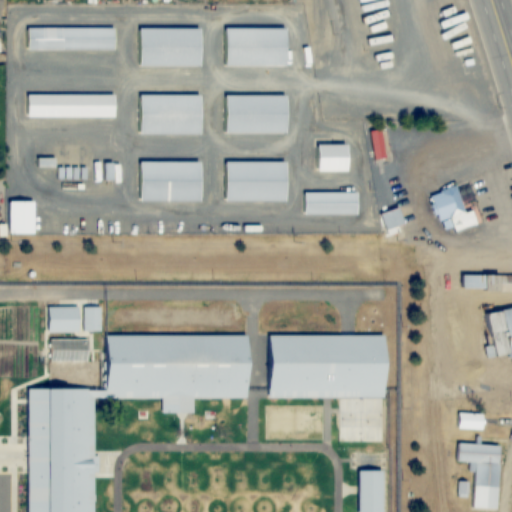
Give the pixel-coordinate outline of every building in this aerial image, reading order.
[(25,51),(113,51),(113,28),(25,28),(25,51)] [(136,67),(200,67),(200,29),(136,29),(136,67)] [(222,66),(283,66),(283,29),(222,29),(222,66)] [(113,96),(25,96),(25,119),(113,119),(113,96)] [(136,96),(136,136),(199,136),(199,96),(136,96)] [(222,134),(284,135),(284,96),(222,96),(222,134)] [(344,173),(344,146),(313,146),(313,173),(344,173)] [(136,203),(199,203),(199,163),(136,163),(136,203)] [(283,163),(222,163),(222,203),(283,203),(283,163)] [(453,233),(475,225),(470,210),(464,212),(455,185),(438,191),(453,233)] [(302,216),(355,216),(355,194),(302,194),(302,216)] [(31,235),(31,203),(6,203),(6,235),(31,235)] [(511,276),(458,276),(458,299),(483,299),(483,293),(511,293),(511,276)] [(489,360),(511,356),(511,307),(482,312),(489,360)] [(99,308),(45,308),(45,333),(99,333),(99,308)] [(458,372),(474,372),(473,323),(458,323),(458,372)] [(25,511),(93,511),(94,400),(160,400),(160,413),(192,414),(192,399),(246,399),(247,336),(101,336),(100,390),(26,390),(25,511)] [(264,398),(383,399),(383,336),(264,336),(264,398)] [(88,361),(88,340),(50,340),(50,361),(88,361)] [(481,429),(480,413),(455,413),(455,429),(481,429)] [(496,510),(499,445),(456,443),(455,463),(474,464),(472,508),(496,510)] [(380,511),(381,471),(357,471),(356,511),(380,511)]
